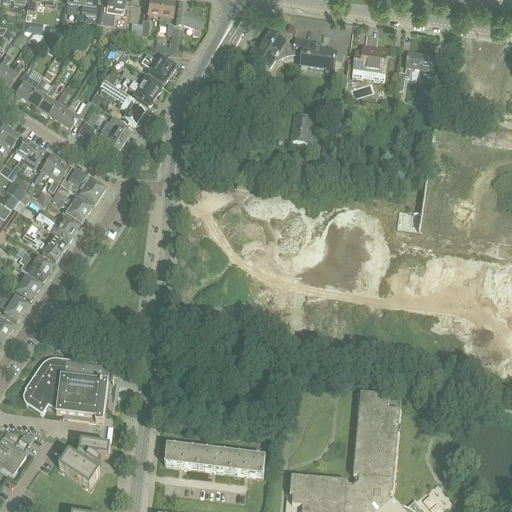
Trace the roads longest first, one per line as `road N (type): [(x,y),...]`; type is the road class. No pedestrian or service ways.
road 1 (tertiary): [(137,477),(172,189)]
road 2 (residential): [(0,386),(0,370),(125,190)]
road 3 (primary): [(285,0),(511,32)]
road 4 (tertiary): [(172,189),(195,99),(248,0)]
road 5 (residential): [(125,190),(4,107)]
